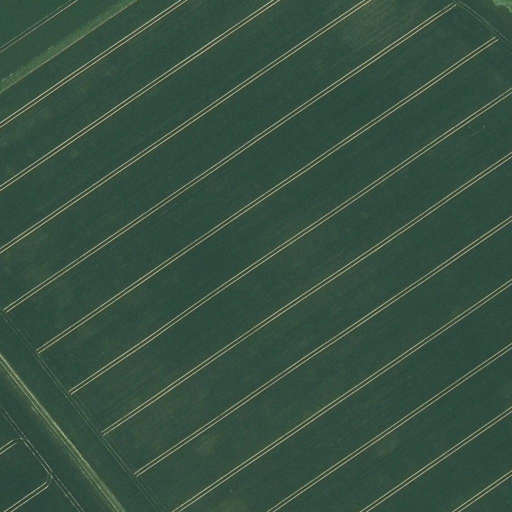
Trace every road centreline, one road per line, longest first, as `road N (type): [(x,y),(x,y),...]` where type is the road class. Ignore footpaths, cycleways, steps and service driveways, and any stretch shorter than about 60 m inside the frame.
road 1 (track): [(0,358),(123,511)]
road 2 (track): [(0,89),(132,0)]
